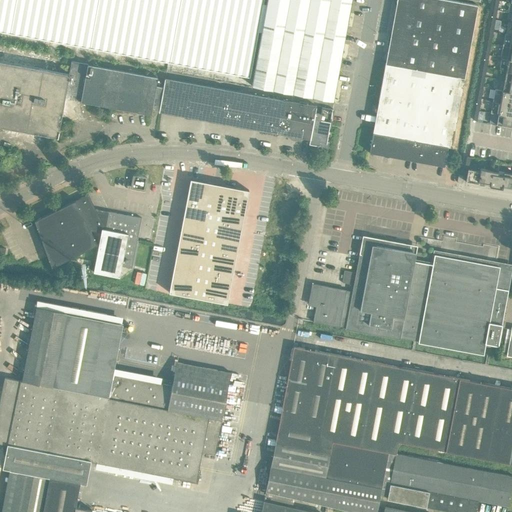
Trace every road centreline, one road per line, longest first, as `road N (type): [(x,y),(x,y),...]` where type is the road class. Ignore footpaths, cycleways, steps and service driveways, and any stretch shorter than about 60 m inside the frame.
road 1 (tertiary): [(0,207),(124,153),(179,152),(342,176)]
road 2 (unknown): [(275,370),(225,498),(197,503),(96,484)]
road 3 (unknown): [(151,317),(43,294),(15,302),(0,385)]
road 4 (unclassified): [(342,176),(372,0)]
road 5 (unknown): [(283,343),(323,173)]
road 6 (tertiary): [(342,176),(511,208)]
road 7 (unknown): [(275,370),(143,344)]
road 8 (unknown): [(283,343),(151,317)]
